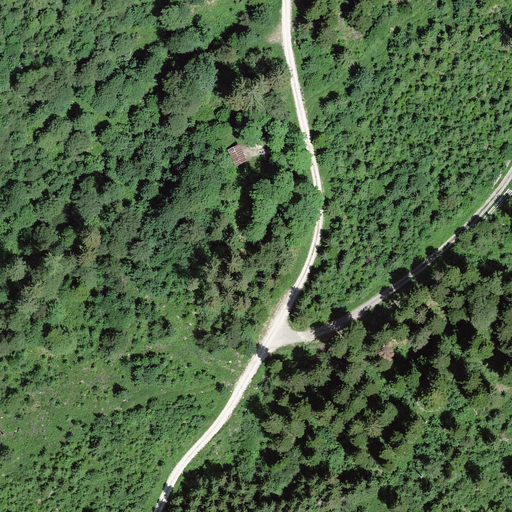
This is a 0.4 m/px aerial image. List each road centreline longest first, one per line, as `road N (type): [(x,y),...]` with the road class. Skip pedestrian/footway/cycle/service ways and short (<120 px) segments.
road 1 (track): [(283,0),(317,182),(314,247),(230,405),(157,511)]
road 2 (track): [(272,334),(306,337),(344,323),(455,236),(511,172)]
